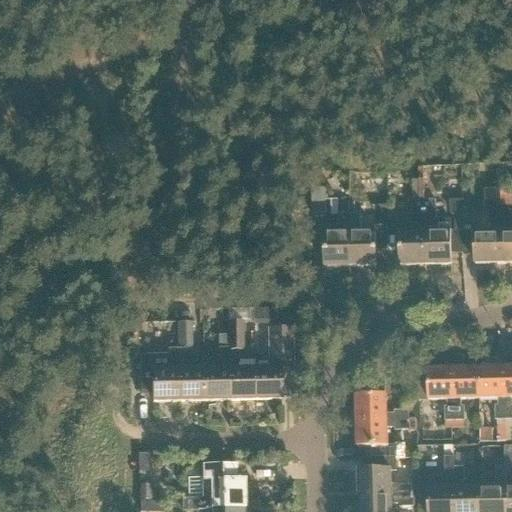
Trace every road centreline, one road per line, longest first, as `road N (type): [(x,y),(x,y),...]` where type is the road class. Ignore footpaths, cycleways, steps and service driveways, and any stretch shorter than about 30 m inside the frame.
road 1 (residential): [(311,447),(316,394),(342,355),(511,308)]
road 2 (unclassified): [(311,447),(137,446)]
